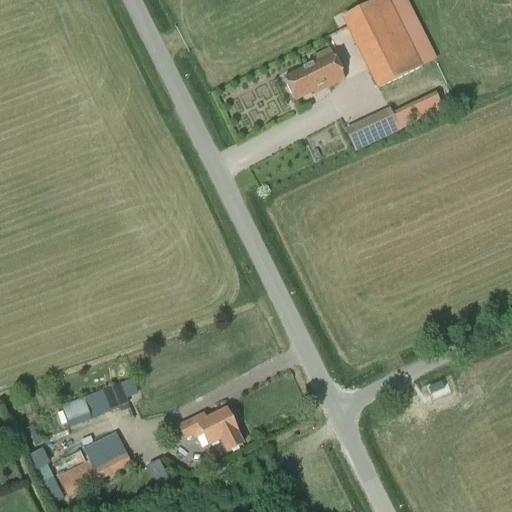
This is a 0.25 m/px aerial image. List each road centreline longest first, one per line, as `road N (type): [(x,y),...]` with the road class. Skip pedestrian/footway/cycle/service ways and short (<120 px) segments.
road 1 (unclassified): [(333,410),(127,0)]
road 2 (unclassified): [(333,410),(511,328)]
